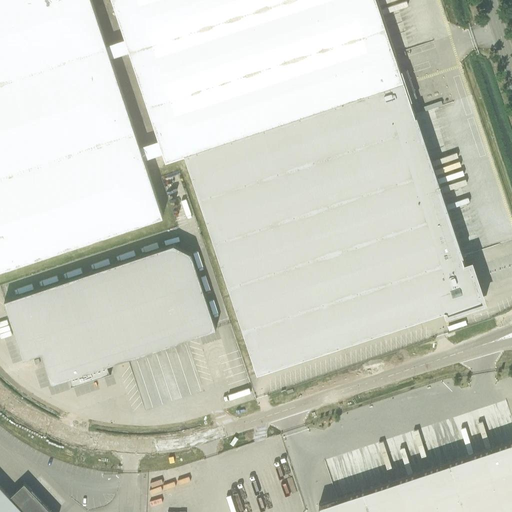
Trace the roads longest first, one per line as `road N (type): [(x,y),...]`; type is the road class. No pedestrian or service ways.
road 1 (unclassified): [(0,394),(78,439),(184,444),(480,344)]
road 2 (unknown): [(298,452),(475,399),(483,380),(480,344)]
road 3 (unknown): [(511,226),(497,214),(445,46)]
